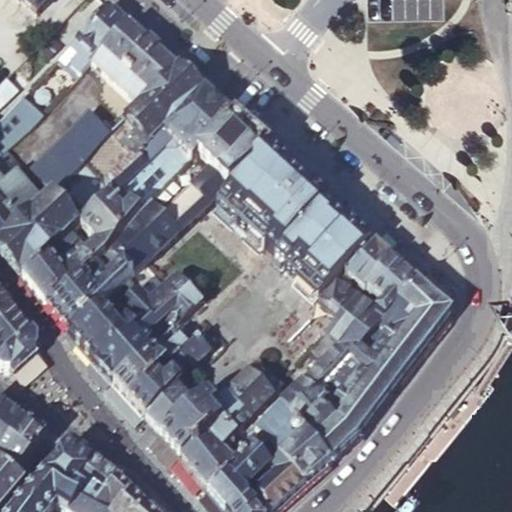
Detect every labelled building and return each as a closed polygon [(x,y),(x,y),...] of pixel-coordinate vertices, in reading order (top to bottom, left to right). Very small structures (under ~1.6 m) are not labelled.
[(13,0),(20,5),(21,4),(36,18),(52,0),(13,0)] [(91,67),(129,28),(110,10),(61,60),(81,78),(91,67)] [(93,69),(131,30),(129,28),(91,67),(93,69)] [(102,77),(141,39),(131,30),(93,69),(102,77)] [(138,110),(176,76),(179,73),(141,39),(102,77),(138,110)] [(144,156),(204,96),(201,94),(198,97),(176,76),(138,110),(118,128),(109,136),(53,193),(47,198),(41,204),(0,245),(0,255),(22,283),(51,259),(57,253),(74,238),(81,231),(102,210),(94,201),(142,155),(144,156)] [(0,111),(17,95),(6,84),(0,89),(0,111)] [(235,124),(204,96),(144,156),(142,155),(94,201),(102,210),(119,194),(121,196),(152,165),(154,166),(175,145),(194,164),(198,160),(235,124)] [(43,118),(23,102),(13,111),(32,130),(43,118)] [(53,193),(109,136),(89,116),(33,172),(53,193)] [(269,155),(235,124),(198,160),(212,175),(159,223),(149,211),(142,217),(139,219),(150,233),(131,252),(132,260),(123,267),(135,279),(212,208),(252,170),(269,155)] [(121,196),(132,207),(142,217),(149,211),(157,204),(161,199),(168,190),(178,178),(194,164),(175,145),(154,166),(152,165),(121,196)] [(0,158),(17,177),(41,204),(47,198),(7,153),(0,158)] [(317,198),(269,155),(252,170),(257,174),(217,211),(263,253),(263,254),(264,255),(266,253),(276,262),(274,264),(275,265),(317,218),(307,209),(317,198)] [(0,185),(3,190),(17,177),(0,158),(0,185)] [(0,245),(41,204),(17,177),(3,190),(0,185),(0,245)] [(317,218),(326,207),(317,198),(307,209),(317,218)] [(116,225),(102,210),(81,231),(97,247),(92,254),(90,256),(87,259),(96,270),(98,268),(101,265),(110,256),(116,248),(123,238),(133,226),(139,219),(142,217),(132,207),(116,225)] [(275,265),(275,266),(328,208),(326,207),(317,218),(275,265)] [(327,228),(337,217),(337,216),(328,208),(275,266),(283,273),(286,275),(327,228)] [(337,217),(327,228),(337,237),(348,226),(337,217)] [(327,228),(286,275),(314,301),(319,305),(320,304),(337,286),(346,276),(372,248),(348,226),(337,237),(327,228)] [(79,243),(74,238),(57,253),(62,258),(71,250),(79,243)] [(87,259),(90,256),(79,243),(71,250),(82,263),(87,259)] [(391,265),(372,248),(346,276),(364,294),(366,292),(391,265)] [(57,253),(51,259),(55,265),(62,258),(57,253)] [(22,283),(30,291),(45,279),(58,268),(55,265),(51,259),(22,283)] [(39,302),(47,311),(85,280),(96,270),(87,259),(82,263),(65,277),(58,268),(45,279),(30,291),(39,302)] [(395,269),(391,265),(366,292),(372,297),(395,269)] [(98,311),(135,279),(123,267),(122,268),(95,292),(92,289),(85,280),(47,311),(58,324),(69,337),(73,333),(98,311)] [(96,270),(85,280),(92,289),(106,277),(98,268),(96,270)] [(258,496),(267,511),(280,511),(329,470),(330,468),(356,445),(360,439),(418,362),(421,360),(451,320),(395,269),(372,297),(384,307),(376,317),(364,307),(333,342),(339,348),(349,356),(314,394),(303,383),(256,432),(263,439),(234,465),(254,487),(259,493),(258,496)] [(199,308),(203,305),(177,277),(173,281),(183,291),(199,308)] [(173,281),(148,301),(158,312),(183,291),(173,281)] [(358,303),(337,286),(320,304),(342,323),(358,303)] [(104,378),(112,386),(151,352),(167,338),(199,308),(183,291),(158,312),(95,368),(104,378)] [(86,358),(95,368),(158,312),(148,301),(140,293),(108,322),(77,349),(86,358)] [(0,324),(12,314),(2,299),(1,299),(0,299),(0,324)] [(340,325),(329,340),(333,342),(364,307),(358,303),(342,323),(340,325)] [(319,305),(338,323),(340,325),(342,323),(320,304),(319,305)] [(99,313),(98,311),(73,333),(74,335),(99,313)] [(68,338),(77,349),(108,322),(99,313),(74,335),(73,333),(69,337),(68,338)] [(0,366),(32,339),(12,314),(0,324),(0,366)] [(338,323),(320,343),(324,346),(329,340),(340,325),(338,323)] [(188,351),(191,348),(198,342),(185,328),(176,335),(179,339),(178,339),(188,351)] [(151,352),(167,370),(178,359),(188,351),(178,339),(173,345),(167,338),(151,352)] [(36,345),(32,339),(0,366),(0,373),(2,374),(12,377),(37,357),(37,355),(36,345)] [(324,346),(315,356),(320,361),(323,364),(339,348),(333,342),(329,340),(324,346)] [(204,361),(210,355),(198,342),(191,348),(204,361)] [(311,352),(315,356),(324,346),(320,343),(311,352)] [(190,372),(195,367),(204,361),(191,348),(188,351),(178,359),(190,372)] [(323,364),(316,371),(303,383),(314,394),(349,356),(339,348),(323,364)] [(122,397),(128,404),(167,370),(151,352),(112,386),(122,397)] [(135,412),(141,418),(161,398),(180,381),(190,372),(178,359),(167,370),(128,404),(135,412)] [(323,364),(320,361),(312,368),(316,371),(323,364)] [(279,386),(259,367),(257,365),(255,367),(257,369),(277,388),(279,386)] [(223,422),(180,462),(189,473),(199,486),(227,457),(235,450),(233,448),(233,445),(232,442),(280,393),(277,388),(257,369),(242,383),(255,396),(226,424),(223,422)] [(158,409),(174,394),(184,386),(180,381),(161,398),(141,418),(146,423),(158,409)] [(194,409),(158,438),(163,443),(169,450),(180,462),(223,422),(226,424),(255,396),(242,383),(217,406),(214,404),(207,401),(195,409),(194,409)] [(146,423),(147,424),(159,410),(175,395),(174,394),(158,409),(146,423)] [(150,428),(153,431),(188,405),(189,405),(180,398),(179,398),(175,395),(159,410),(147,424),(150,428)] [(155,434),(157,437),(193,408),(191,407),(189,405),(188,405),(153,431),(155,434)] [(0,459),(27,426),(12,415),(0,406),(0,459)] [(157,437),(158,438),(194,409),(193,408),(157,437)] [(0,469),(16,482),(48,443),(38,435),(27,426),(0,459),(0,469)] [(70,448),(43,480),(63,493),(71,499),(80,488),(78,487),(94,465),(82,457),(70,448)] [(199,486),(206,495),(234,465),(227,457),(199,486)] [(89,511),(92,511),(117,484),(116,482),(105,474),(94,465),(78,487),(80,488),(71,499),(74,501),(89,511)] [(218,510),(219,511),(252,511),(253,511),(245,502),(247,498),(245,496),(254,487),(234,465),(206,495),(218,510)] [(0,511),(5,511),(26,489),(16,482),(0,469),(0,511)] [(13,511),(49,511),(50,511),(63,493),(43,480),(13,511)] [(143,511),(145,510),(130,496),(117,484),(92,511),(143,511)] [(71,499),(63,493),(50,511),(66,511),(74,501),(71,499)] [(89,511),(74,501),(66,511),(89,511)]
